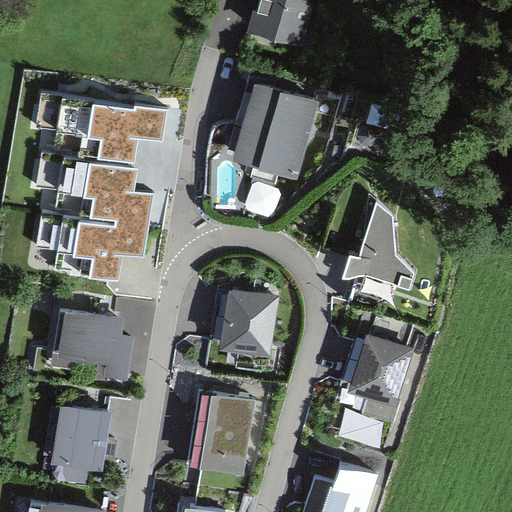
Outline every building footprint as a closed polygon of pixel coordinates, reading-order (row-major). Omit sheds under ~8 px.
[(296,44),(307,0),(261,0),(253,33),(296,44)] [(312,96),(255,82),(235,157),(292,172),(312,96)] [(62,98),(42,95),(38,127),(58,129),(56,148),(82,151),(81,156),(135,163),(138,137),(162,140),(166,111),(136,107),(136,110),(61,100),(62,98)] [(63,157),(42,154),(39,185),(59,188),(56,213),(43,211),(38,246),(59,249),(57,267),(91,271),(90,277),(118,280),(121,253),(143,256),(151,195),(134,193),(137,169),(62,160),(63,157)] [(247,205),(275,217),(287,189),(258,177),(247,205)] [(394,205),(375,189),(361,241),(350,238),(341,270),(369,267),(413,281),(417,260),(400,243),(394,205)] [(284,291),(225,283),(216,351),(275,359),(284,291)] [(117,316),(54,309),(47,368),(93,373),(92,379),(120,383),(124,346),(113,344),(117,316)] [(408,348),(364,336),(347,397),(390,410),(408,348)] [(240,472),(251,402),(199,393),(188,463),(240,472)] [(104,410),(66,405),(58,468),(96,473),(104,410)] [(362,511),(372,478),(331,467),(319,511),(362,511)] [(99,511),(100,509),(29,500),(27,511),(99,511)]
